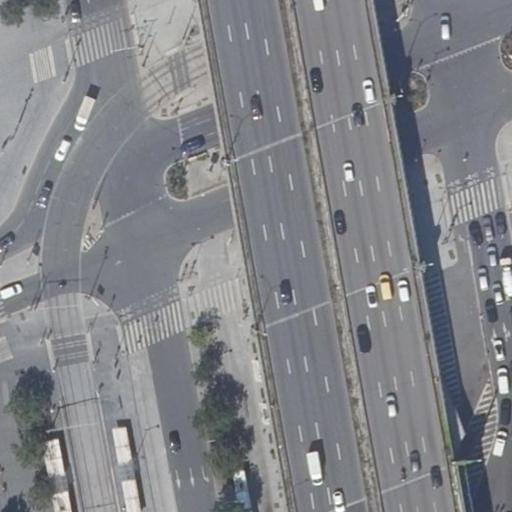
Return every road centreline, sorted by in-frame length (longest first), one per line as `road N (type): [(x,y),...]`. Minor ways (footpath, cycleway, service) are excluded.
road 1 (primary): [(387,511),(296,0)]
road 2 (trunk): [(256,0),(347,511)]
road 3 (trunk): [(431,511),(343,0)]
road 4 (primary): [(224,0),(311,511)]
road 5 (primary): [(449,28),(120,160)]
road 6 (primary): [(148,244),(464,115)]
road 7 (primary): [(511,404),(464,115)]
road 8 (primary): [(148,244),(198,511)]
road 9 (primary): [(105,69),(14,232)]
road 10 (primary): [(0,303),(148,244)]
road 11 (primary): [(120,160),(14,232)]
